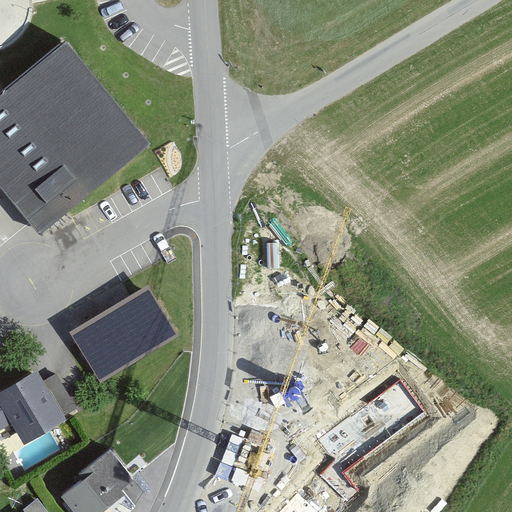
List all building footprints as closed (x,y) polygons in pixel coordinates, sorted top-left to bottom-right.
[(148,140),(66,45),(0,101),(0,184),(41,232),(148,140)] [(148,280),(69,325),(101,381),(180,335),(148,280)] [(405,348),(331,295),(312,321),(386,374),(405,348)] [(40,364),(0,386),(0,427),(14,420),(26,442),(70,417),(40,364)] [(334,458),(344,471),(425,412),(401,379),(320,439),(334,458)] [(114,450),(62,490),(79,511),(96,511),(137,480),(114,450)] [(319,473),(348,502),(360,491),(344,471),(334,458),(319,473)] [(338,511),(348,502),(319,473),(279,511),(338,511)]
